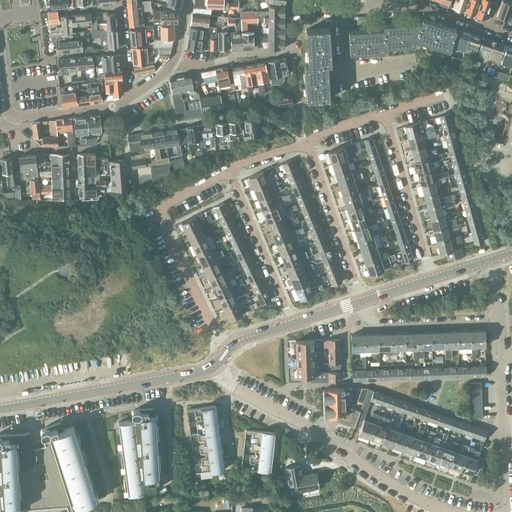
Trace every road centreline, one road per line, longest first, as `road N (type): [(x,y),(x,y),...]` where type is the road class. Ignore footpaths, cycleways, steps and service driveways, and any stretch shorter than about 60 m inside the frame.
road 1 (residential): [(441,511),(213,369)]
road 2 (residential): [(230,171),(157,212),(229,352)]
road 3 (secondary): [(0,410),(213,369)]
road 4 (residential): [(175,66),(290,49),(291,11),(338,8)]
road 5 (residential): [(432,280),(385,118)]
road 6 (residential): [(363,301),(305,145)]
road 7 (residential): [(294,324),(230,171)]
road 8 (residential): [(507,511),(503,352)]
road 9 (residential): [(363,301),(370,322),(500,321)]
road 10 (residential): [(338,8),(343,75),(409,61)]
road 11 (residential): [(511,37),(397,0)]
